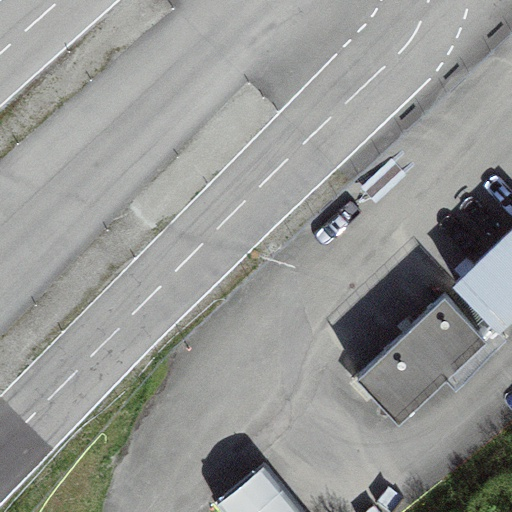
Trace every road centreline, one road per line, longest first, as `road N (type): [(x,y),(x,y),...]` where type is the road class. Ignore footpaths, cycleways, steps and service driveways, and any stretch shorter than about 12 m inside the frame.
road 1 (unclassified): [(172,511),(277,352),(511,84)]
road 2 (unknown): [(0,238),(253,0)]
